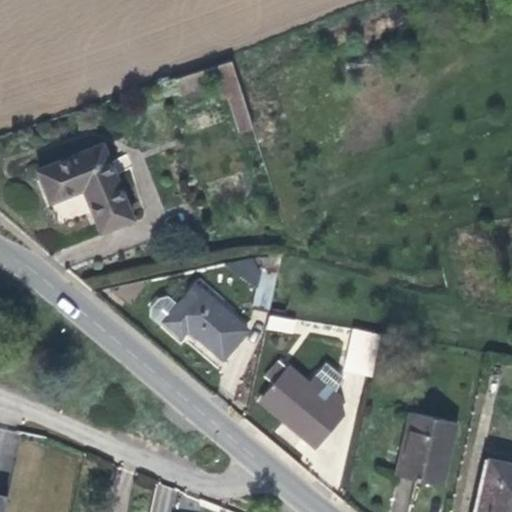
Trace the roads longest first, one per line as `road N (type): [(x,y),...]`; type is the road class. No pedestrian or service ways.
road 1 (secondary): [(0,253),(72,302),(287,485)]
road 2 (residential): [(0,396),(221,487),(287,485)]
